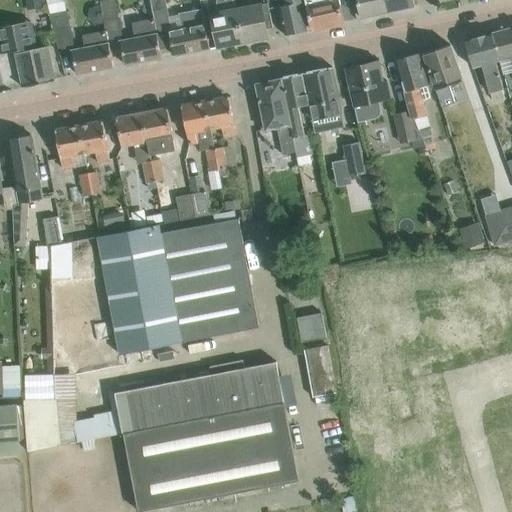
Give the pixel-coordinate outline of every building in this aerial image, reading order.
[(47,0),(27,0),(29,8),(48,4),(47,0)] [(47,0),(48,4),(50,14),(51,14),(67,11),(64,0),(47,0)] [(115,0),(105,0),(101,1),(108,39),(123,36),(115,0)] [(150,0),(154,18),(157,30),(170,27),(165,0),(150,0)] [(216,0),(214,13),(210,14),(216,47),(243,42),(237,9),(236,9),(234,0),(216,0)] [(308,30),(301,0),(287,0),(288,4),(279,6),(285,35),(308,30)] [(340,3),(339,0),(305,0),(308,10),(312,29),(344,23),(340,3)] [(388,11),(385,0),(356,0),(360,17),(388,11)] [(385,0),(388,11),(415,6),(414,0),(385,0)] [(108,39),(101,1),(106,31),(84,36),(86,48),(72,50),(77,74),(113,67),(108,39)] [(262,4),(237,9),(243,42),(248,41),(252,40),(268,37),(267,28),(273,27),(269,8),(268,3),(262,4)] [(206,28),(203,10),(180,14),(183,29),(169,32),(174,55),(210,48),(206,28)] [(67,11),(51,14),(60,49),(74,46),(67,11)] [(135,38),(121,41),(125,64),(162,57),(157,34),(157,30),(154,18),(132,22),(135,38)] [(10,26),(0,27),(0,51),(1,54),(16,52),(19,68),(23,87),(39,84),(55,81),(54,79),(51,61),(48,46),(38,48),(32,21),(24,22),(10,25),(10,26)] [(511,27),(492,33),(499,60),(503,74),(511,71),(511,27)] [(499,60),(492,33),(465,40),(472,68),(481,65),(482,65),(490,93),(491,93),(493,100),(504,97),(502,90),(504,89),(496,61),(499,60)] [(463,82),(450,44),(423,53),(437,91),(442,107),(455,102),(450,87),(463,82)] [(406,56),(396,59),(409,110),(412,119),(427,115),(423,100),(429,98),(430,97),(427,85),(428,85),(419,53),(416,53),(410,52),(406,56)] [(384,81),(379,60),(346,68),(358,121),(376,117),(380,114),(381,109),(379,101),(391,99),(387,80),(384,81)] [(342,111),(333,66),(307,72),(314,107),(309,109),(315,134),(343,129),(342,111)] [(309,104),(303,73),(281,77),(293,136),(296,151),(299,165),(311,162),(310,154),(313,153),(309,133),(304,134),(298,106),(309,104)] [(293,136),(281,77),(280,78),(280,79),(256,84),(263,116),(260,117),(263,130),(277,127),(283,154),(296,151),(293,136)] [(237,135),(229,97),(205,101),(211,129),(225,126),(227,137),(237,135)] [(210,171),(219,169),(205,101),(182,106),(189,144),(199,142),(201,150),(206,149),(210,171)] [(176,149),(168,109),(142,113),(148,141),(150,154),(176,149)] [(409,110),(393,115),(398,132),(414,128),(412,119),(409,110)] [(148,141),(142,113),(117,118),(122,146),(135,143),(135,148),(145,146),(145,142),(148,141)] [(110,159),(103,121),(79,125),(85,153),(98,150),(100,161),(110,159)] [(85,153),(79,125),(56,130),(63,168),(73,167),(71,156),(85,153)] [(430,126),(419,129),(423,145),(434,142),(430,126)] [(32,135),(10,138),(16,206),(15,245),(28,244),(30,202),(43,199),(32,135)] [(368,172),(360,141),(343,145),(346,160),(333,162),(338,186),(352,184),(351,176),(368,172)] [(233,145),(215,148),(219,169),(237,166),(233,145)] [(160,159),(142,162),(144,173),(162,169),(160,159)] [(146,183),(164,179),(162,169),(144,173),(146,183)] [(100,181),(98,171),(80,174),(82,185),(100,181)] [(84,196),(102,193),(100,181),(82,185),(84,196)] [(204,190),(191,193),(196,217),(210,214),(204,190)] [(191,193),(176,196),(181,220),(186,219),(196,217),(191,193)] [(485,215),(494,246),(511,240),(511,207),(501,210),(496,195),(481,200),(485,215)] [(241,208),(239,199),(225,202),(227,211),(234,210),(241,208)] [(252,208),(242,210),(243,220),(254,219),(252,208)] [(186,219),(181,220),(98,236),(120,353),(259,327),(239,218),(236,219),(234,210),(213,214),(215,223),(188,228),(186,219)] [(57,217),(45,219),(50,245),(63,244),(57,217)] [(325,338),(321,313),(297,317),(301,342),(325,338)] [(304,350),(313,397),(337,392),(328,345),(304,350)] [(277,361),(116,392),(138,511),(300,480),(277,361)] [(0,455),(21,454),(18,404),(0,405),(0,455)]
